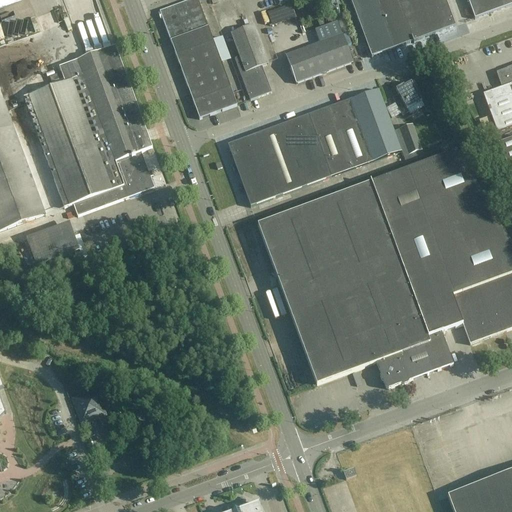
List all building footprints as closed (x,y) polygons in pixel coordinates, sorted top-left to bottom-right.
[(225,74),(198,0),(194,0),(161,12),(160,13),(187,88),(225,74)] [(350,0),(372,58),(455,27),(445,0),(350,0)] [(467,0),(475,20),(511,6),(511,5),(510,0),(467,0)] [(316,5),(304,8),(307,19),(319,16),(316,5)] [(273,26),(296,17),(293,9),(270,18),(273,26)] [(34,24),(38,37),(45,35),(41,22),(34,24)] [(254,27),(231,36),(239,58),(235,60),(250,102),(272,94),(262,68),(269,65),(254,27)] [(353,64),(343,36),(286,57),(296,85),(353,64)] [(141,118),(115,49),(60,69),(65,84),(24,100),(64,210),(73,207),(78,219),(114,204),(154,190),(141,154),(152,150),(140,119),(141,118)] [(511,67),(496,74),(502,89),(483,96),(497,134),(511,128),(511,67)] [(225,74),(187,88),(193,103),(231,89),(225,74)] [(465,79),(458,82),(460,88),(467,85),(465,79)] [(403,117),(409,114),(410,116),(424,108),(411,84),(404,88),(404,87),(396,91),(402,101),(396,104),(394,100),(393,100),(403,117)] [(231,89),(193,103),(200,121),(237,107),(231,89)] [(13,128),(0,92),(0,233),(45,217),(13,128)] [(351,101),(318,113),(341,175),(401,154),(379,92),(352,102),(351,101)] [(228,147),(248,200),(250,204),(251,208),(250,208),(251,209),(261,204),(332,179),(341,175),(318,113),(228,146),(228,147)] [(412,126),(400,130),(407,151),(420,147),(412,126)] [(511,139),(499,144),(509,173),(511,171),(511,139)] [(456,154),(408,172),(465,327),(463,328),(470,347),(511,331),(511,248),(486,204),(456,154)] [(465,327),(408,172),(319,204),(258,227),(317,388),(377,366),(385,389),(388,391),(454,367),(442,335),(463,328),(465,327)] [(36,267),(79,250),(75,238),(73,233),(30,249),(36,267)] [(81,426),(106,417),(97,392),(72,401),(81,426)] [(121,415),(125,425),(134,421),(130,412),(121,415)] [(119,415),(107,419),(110,425),(121,421),(119,415)] [(43,504),(90,487),(81,461),(33,477),(43,504)] [(354,471),(344,474),(346,481),(357,478),(354,471)] [(511,511),(511,473),(447,498),(452,511),(511,511)]
